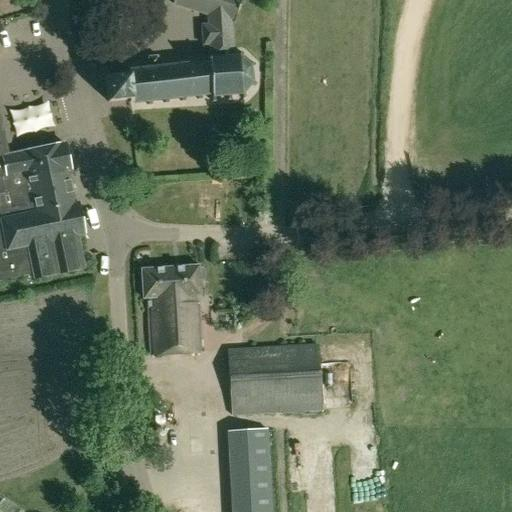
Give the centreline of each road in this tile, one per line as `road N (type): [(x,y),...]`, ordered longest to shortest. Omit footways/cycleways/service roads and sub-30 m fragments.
road 1 (unclassified): [(111,234),(397,228),(511,213)]
road 2 (unclassified): [(111,234),(49,0)]
road 3 (unknown): [(397,228),(401,82),(427,0)]
road 4 (unclassified): [(131,448),(111,234)]
